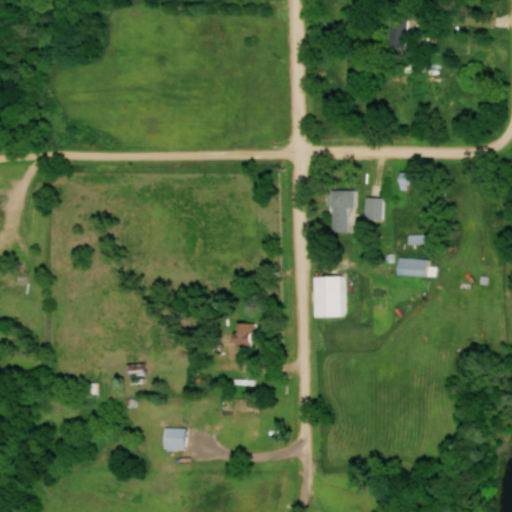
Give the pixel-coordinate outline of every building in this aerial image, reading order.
[(405,49),(405,19),(387,19),(387,49),(405,49)] [(398,189),(413,189),(413,173),(398,173),(398,189)] [(354,209),(354,190),(329,190),(329,232),(348,232),(348,209),(354,209)] [(364,198),(364,219),(382,219),(382,198),(364,198)] [(397,275),(434,275),(434,267),(427,267),(427,258),(397,258),(397,275)] [(314,311),(313,273),(341,273),(341,311),(314,311)] [(253,323),(234,323),(234,348),(253,348),(253,323)] [(143,364),(126,364),(126,375),(143,375),(143,364)] [(224,433),(236,433),(236,441),(248,441),(248,428),(257,428),(257,415),(224,415),(224,433)] [(163,450),(185,450),(185,427),(163,427),(163,450)]
